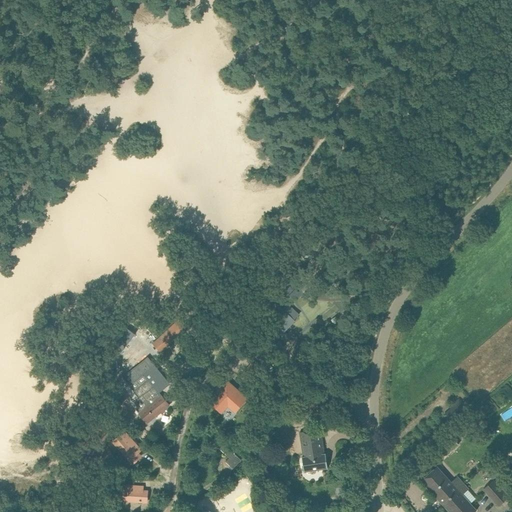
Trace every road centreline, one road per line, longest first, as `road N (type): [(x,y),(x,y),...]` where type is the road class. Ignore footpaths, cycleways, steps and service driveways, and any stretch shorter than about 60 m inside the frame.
road 1 (unclassified): [(373,408),(382,339),(399,300),(511,168)]
road 2 (unclassified): [(224,264),(237,298),(271,339),(350,405),(373,408)]
